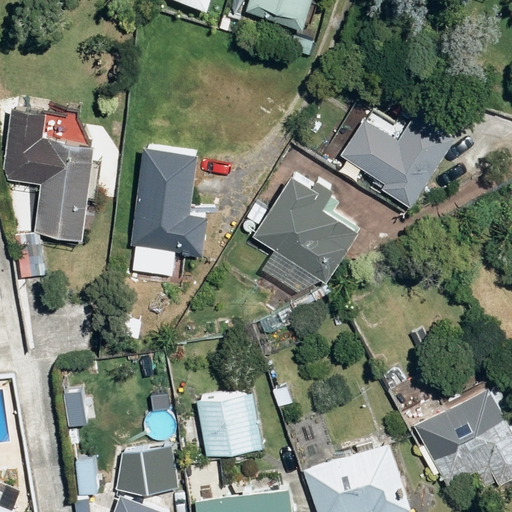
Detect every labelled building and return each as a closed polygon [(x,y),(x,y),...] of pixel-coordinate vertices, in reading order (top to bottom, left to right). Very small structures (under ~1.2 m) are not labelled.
[(301,29),(309,0),(248,0),(244,12),(301,29)] [(318,37),(290,32),(287,48),(315,53),(318,37)] [(34,236),(81,241),(91,148),(67,145),(41,138),(43,115),(7,111),(0,180),(39,184),(34,236)] [(380,190),(410,209),(453,138),(413,113),(397,140),(363,119),(339,156),(383,184),(380,190)] [(129,247),(202,255),(206,217),(188,215),(194,155),(141,148),(129,247)] [(290,174),(250,236),(325,282),(356,233),(320,210),(331,192),(315,181),(311,187),(290,174)] [(33,230),(15,232),(19,278),(37,277),(33,230)] [(223,263),(237,272),(247,256),(233,247),(223,263)] [(274,314),(281,328),(295,322),(288,308),(274,314)] [(142,313),(121,310),(118,335),(139,337),(142,313)] [(474,471),(483,487),(495,481),(498,485),(511,478),(511,432),(508,425),(511,422),(511,409),(495,379),(462,397),(465,401),(460,403),(466,414),(419,438),(446,487),(474,471)] [(272,390),(277,408),(291,403),(285,386),(272,390)] [(196,402),(206,459),(261,449),(250,392),(196,402)] [(368,511),(371,511),(370,511),(405,511),(408,511),(388,445),(304,471),(316,511),(368,511)] [(116,491),(145,497),(177,489),(169,448),(139,453),(121,454),(116,491)] [(0,511),(24,511),(29,499),(0,489),(0,511)] [(194,502),(195,511),(289,511),(287,490),(194,502)] [(113,511),(159,511),(118,497),(113,511)]
